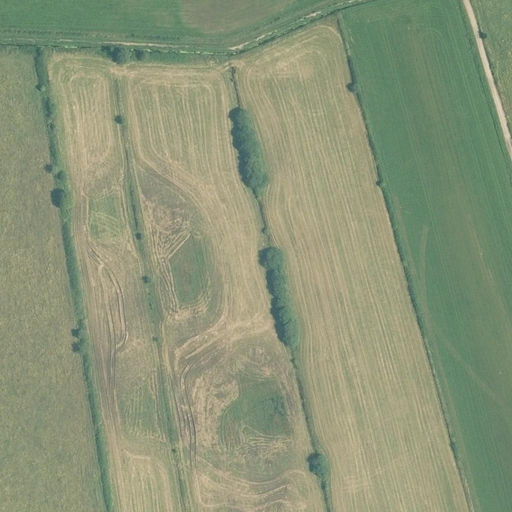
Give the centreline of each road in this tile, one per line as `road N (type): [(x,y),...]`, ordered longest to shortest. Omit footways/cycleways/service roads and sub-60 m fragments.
road 1 (track): [(0,36),(234,48),(355,0)]
road 2 (track): [(467,0),(511,152)]
